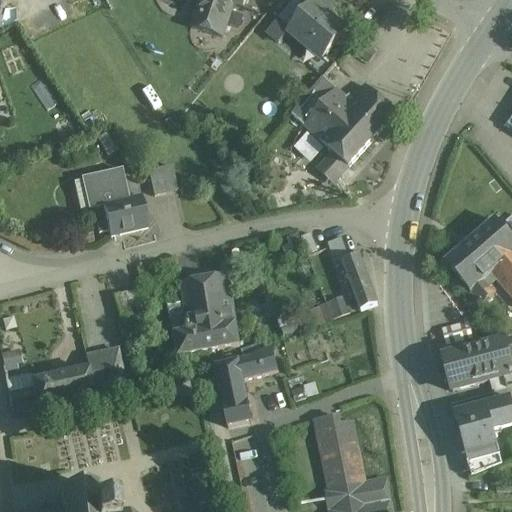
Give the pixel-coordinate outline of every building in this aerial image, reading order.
[(164,0),(163,4),(181,11),(185,0),(164,0)] [(246,0),(200,0),(191,29),(223,40),(234,6),(243,9),(246,0)] [(295,1),(279,20),(291,30),(307,11),(295,1)] [(324,14),(314,6),(315,5),(313,4),(307,11),(291,30),(289,33),(311,51),(315,46),(327,56),(346,33),(325,15),(326,14),(325,13),(324,14)] [(324,80),(292,117),(304,128),(336,91),(324,80)] [(336,91),(304,128),(335,155),(350,169),(373,143),(374,144),(380,138),(379,137),(397,116),(366,88),(353,102),(349,98),(347,101),(336,91)] [(309,162),(323,149),(307,133),(293,147),(309,162)] [(108,135),(97,141),(107,159),(118,153),(108,135)] [(350,169),(335,155),(323,168),(338,182),(350,169)] [(171,168),(148,173),(153,198),(176,193),(171,168)] [(120,171),(81,181),(89,213),(103,210),(103,208),(127,202),(120,171)] [(127,202),(103,208),(103,210),(110,239),(147,230),(140,199),(127,202)] [(511,241),(496,222),(445,266),(470,295),(485,282),(491,277),(511,258),(511,241)] [(343,240),(327,245),(336,269),(344,266),(343,262),(357,256),(358,259),(359,259),(358,254),(349,258),(343,240)] [(358,259),(357,256),(343,262),(344,266),(362,313),(377,307),(359,259),(358,259)] [(511,258),(491,277),(511,300),(511,258)] [(228,278),(178,287),(187,335),(171,338),(175,360),(241,348),(228,278)] [(485,282),(470,295),(481,307),(496,294),(485,282)] [(136,291),(124,295),(131,318),(143,314),(136,291)] [(124,295),(113,298),(120,321),(131,318),(124,295)] [(346,297),(318,304),(322,321),(351,314),(346,297)] [(505,345),(444,361),(444,364),(440,365),(443,377),(447,375),(452,394),(504,380),(511,377),(511,348),(507,350),(505,345)] [(117,352),(86,359),(88,371),(94,397),(125,390),(117,352)] [(271,352),(253,361),(214,371),(227,430),(251,424),(242,381),(276,374),(271,352)] [(88,371),(32,384),(34,392),(37,409),(94,397),(88,371)] [(511,390),(507,392),(493,395),(496,405),(509,402),(509,403),(511,402),(511,390)] [(34,392),(9,397),(13,415),(37,409),(34,392)] [(496,405),(457,417),(464,441),(458,443),(461,455),(465,454),(468,465),(485,460),(493,444),(490,432),(511,425),(511,413),(509,403),(509,402),(496,405)] [(352,424),(338,427),(337,418),(315,423),(329,493),(325,494),(328,511),(391,511),(386,483),(364,487),(363,484),(356,448),(351,426),(352,426),(352,424)] [(59,511),(117,511),(116,503),(100,505),(98,489),(61,494),(63,511),(59,511)]
